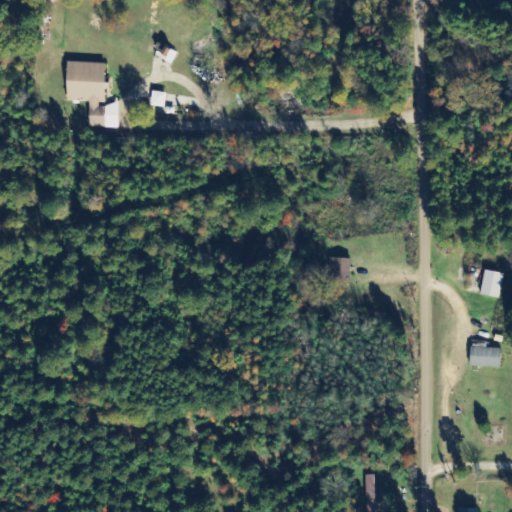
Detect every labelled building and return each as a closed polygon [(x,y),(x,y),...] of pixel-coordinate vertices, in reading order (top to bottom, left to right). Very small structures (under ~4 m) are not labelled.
[(106,63),(68,62),(67,102),(90,102),(89,127),(119,128),(119,105),(105,104),(106,63)] [(167,94),(153,91),(151,105),(165,108),(167,94)] [(351,259),(332,259),(331,280),(351,281),(351,259)] [(499,299),(505,274),(486,271),(481,295),(499,299)] [(470,367),(501,368),(502,349),(471,348),(470,367)] [(375,502),(375,476),(366,476),(367,502),(375,502)]
